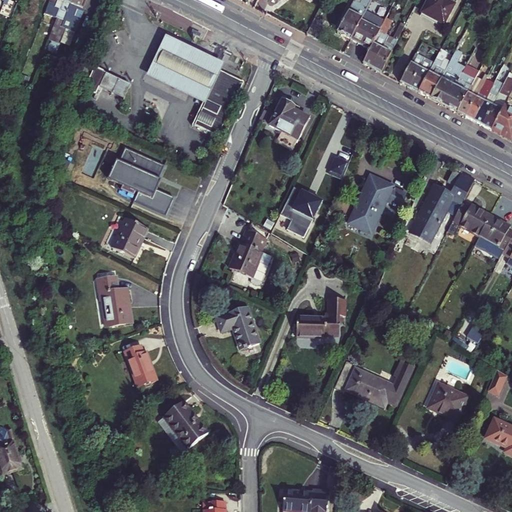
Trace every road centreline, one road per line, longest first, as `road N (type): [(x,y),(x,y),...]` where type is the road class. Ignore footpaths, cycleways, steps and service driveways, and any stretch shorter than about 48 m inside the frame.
road 1 (residential): [(273,54),(189,245),(175,298),(191,361),(260,414)]
road 2 (primary): [(273,54),(511,181)]
road 3 (primary): [(511,162),(280,40)]
road 4 (residential): [(260,414),(472,511)]
road 5 (residential): [(0,296),(66,511)]
road 6 (primary): [(165,0),(273,54)]
